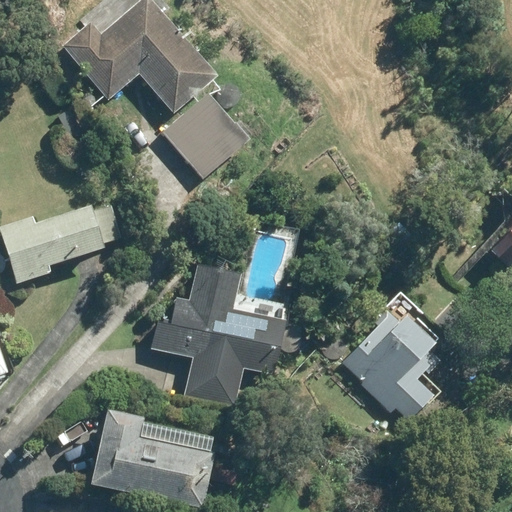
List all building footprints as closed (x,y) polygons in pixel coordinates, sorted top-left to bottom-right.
[(170,113),(217,75),(154,0),(138,0),(97,34),(87,21),(58,45),(104,100),(137,73),(170,113)] [(209,92),(160,134),(201,181),(249,139),(209,92)] [(121,237),(112,205),(94,209),(92,205),(35,222),(33,216),(0,225),(0,226),(17,283),(50,273),(47,265),(105,247),(104,242),(121,237)] [(410,237),(397,223),(381,238),(394,251),(410,237)] [(511,223),(486,252),(511,276),(511,223)] [(243,366),(275,374),(288,319),(292,305),(239,292),(243,271),(199,261),(191,297),(178,294),(172,317),(156,313),(149,344),(192,355),(183,395),(233,407),(243,366)] [(437,341),(407,313),(398,323),(381,307),(331,359),(387,414),(392,409),(407,422),(418,409),(421,411),(440,391),(425,377),(441,360),(429,349),(437,341)] [(95,482),(207,506),(219,450),(211,448),(214,437),(148,422),(149,415),(111,407),(95,482)] [(216,479),(236,484),(239,472),(219,466),(216,479)]
